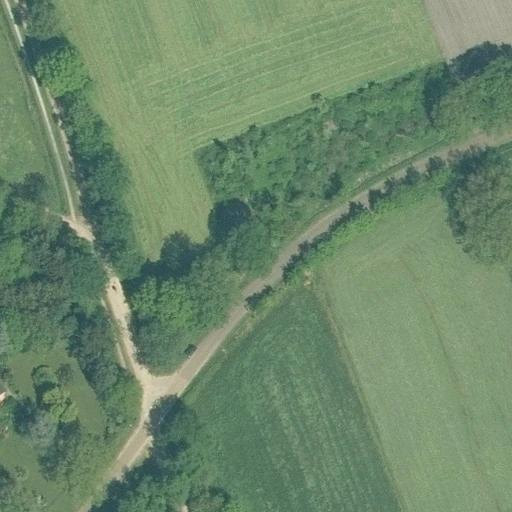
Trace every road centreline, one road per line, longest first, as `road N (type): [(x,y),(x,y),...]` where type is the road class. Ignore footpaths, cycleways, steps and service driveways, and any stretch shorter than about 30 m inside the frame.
road 1 (unclassified): [(86,511),(185,375),(283,263),(378,195),(511,129)]
road 2 (track): [(94,243),(17,0)]
road 3 (track): [(153,419),(94,243)]
